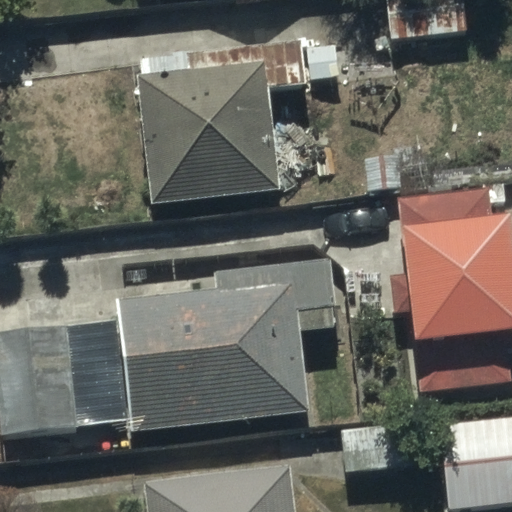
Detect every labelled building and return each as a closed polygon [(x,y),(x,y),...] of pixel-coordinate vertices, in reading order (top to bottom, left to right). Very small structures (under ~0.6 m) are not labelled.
[(465,0),(388,0),(392,41),(468,34),(465,0)] [(269,65),(138,81),(154,210),(285,195),(269,65)] [(491,192),(396,202),(417,397),(511,386),(511,370),(510,353),(511,352),(511,220),(494,222),(491,192)] [(210,295),(118,304),(131,431),(311,413),(303,330),(338,327),(332,262),(213,274),(210,295)] [(80,429),(72,328),(0,333),(0,431),(0,436),(80,429)] [(511,417),(439,425),(448,511),(511,505),(511,417)] [(409,425),(342,433),(347,477),(414,469),(409,425)] [(296,511),(291,468),(144,486),(147,511),(296,511)]
